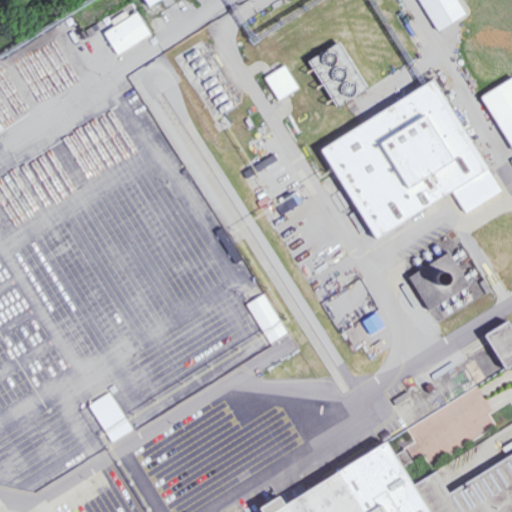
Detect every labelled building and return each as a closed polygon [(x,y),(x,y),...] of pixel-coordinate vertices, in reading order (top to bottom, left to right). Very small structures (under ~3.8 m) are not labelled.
[(416,0),(433,31),(462,14),(454,0),(416,0)] [(114,55),(150,35),(136,9),(100,29),(114,55)] [(304,60),(311,71),(316,69),(322,80),(319,82),(323,89),(330,84),(335,92),(339,90),(343,96),(350,92),(342,78),(341,78),(323,48),(304,60)] [(295,87),(282,64),(262,76),(275,99),(295,87)] [(511,148),(511,74),(477,94),(508,151),(511,148)] [(313,144),(366,239),(449,192),(460,212),(496,192),(432,78),(313,144)] [(425,310),(466,284),(444,250),(403,277),(425,310)] [(243,304),(267,343),(285,332),(260,292),(243,304)] [(130,429),(107,391),(85,404),(109,442),(130,429)] [(511,511),(511,451),(449,491),(434,466),(412,480),(395,452),(387,439),(269,511),(511,511)]
